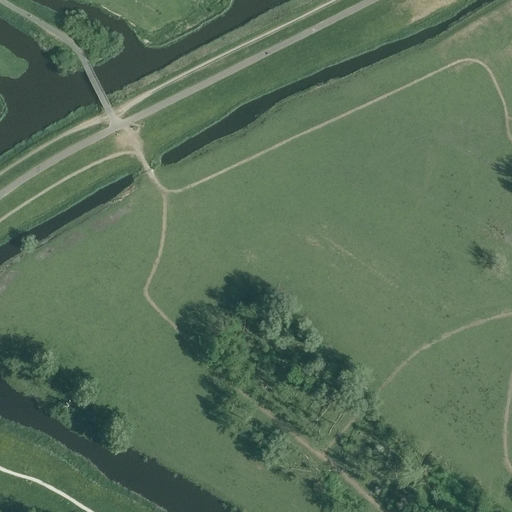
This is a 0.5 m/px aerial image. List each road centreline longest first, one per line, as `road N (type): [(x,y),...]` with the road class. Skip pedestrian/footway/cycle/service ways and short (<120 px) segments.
road 1 (unknown): [(335,0),(112,117)]
road 2 (unknown): [(0,175),(112,117)]
